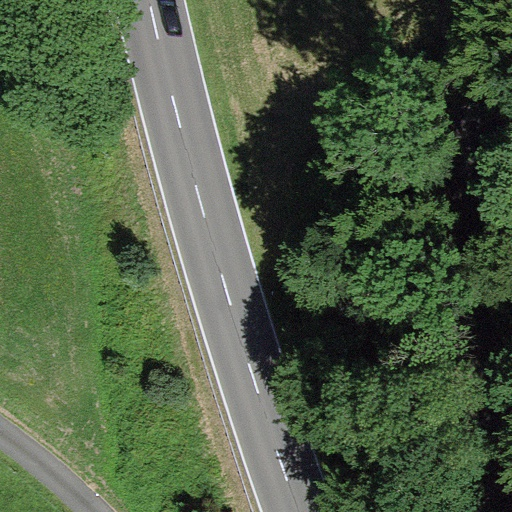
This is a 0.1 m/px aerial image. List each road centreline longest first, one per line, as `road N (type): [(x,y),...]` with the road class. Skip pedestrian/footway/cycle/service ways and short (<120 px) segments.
road 1 (primary): [(152,0),(193,174),(299,511)]
road 2 (residential): [(475,0),(511,444)]
road 3 (unclassified): [(92,511),(0,428)]
